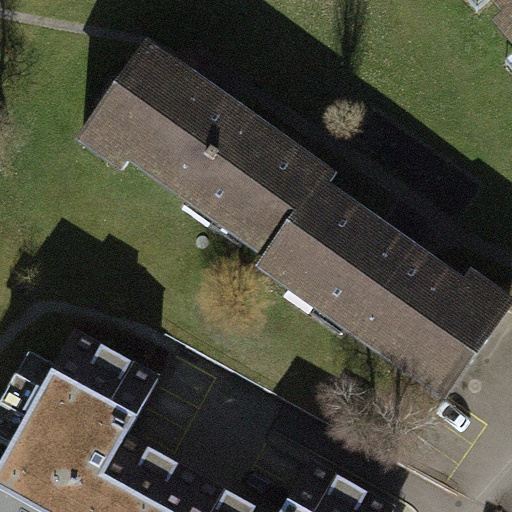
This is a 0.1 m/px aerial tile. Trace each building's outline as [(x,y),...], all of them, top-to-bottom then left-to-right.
[(511,0),(497,0),(511,17),(511,0)] [(511,17),(503,24),(511,35),(511,17)] [(133,165),(277,263),(328,187),(335,178),(151,53),(86,149),(125,176),(133,165)] [(470,284),(328,187),(277,263),(270,272),(452,396),(511,308),(511,296),(478,273),(470,284)] [(0,441),(15,450),(0,476),(0,511),(394,511),(313,467),(288,511),(274,511),(134,434),(163,383),(79,336),(60,371),(32,355),(0,411),(0,441)]
